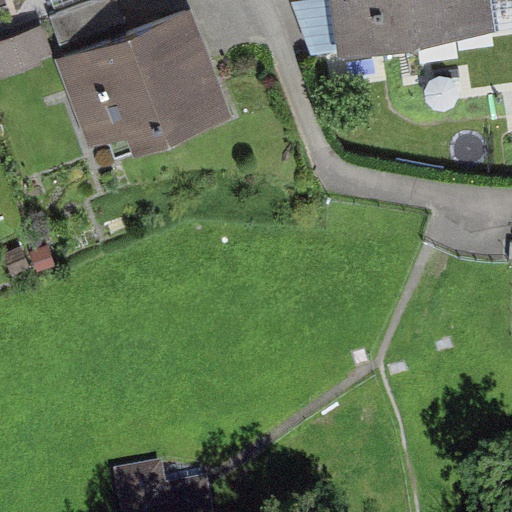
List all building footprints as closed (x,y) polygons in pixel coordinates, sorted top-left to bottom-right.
[(345,0),(350,47),(508,33),(505,0),(345,0)] [(200,15),(70,62),(102,150),(146,134),(154,154),(239,124),(200,15)] [(43,25),(0,40),(0,73),(54,53),(43,25)] [(202,483),(167,489),(166,481),(163,464),(115,472),(121,511),(215,511),(211,482),(202,483)] [(166,481),(167,489),(202,483),(201,475),(166,481)]
